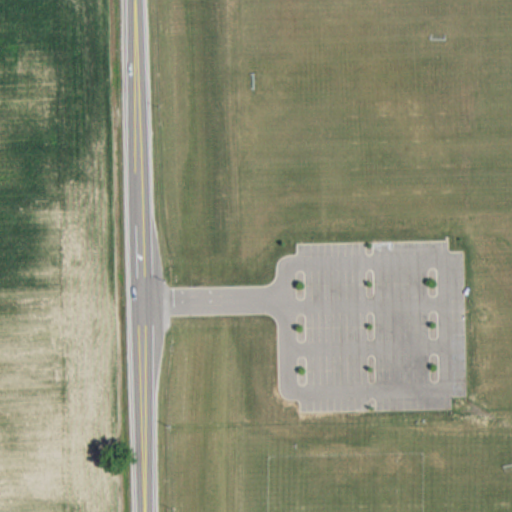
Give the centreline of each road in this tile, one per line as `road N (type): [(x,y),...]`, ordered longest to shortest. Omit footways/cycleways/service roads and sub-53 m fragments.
road 1 (tertiary): [(138,0),(142,218)]
road 2 (tertiary): [(144,301),(148,511)]
